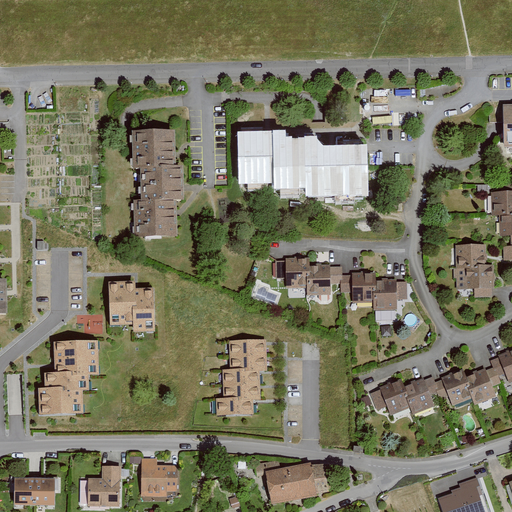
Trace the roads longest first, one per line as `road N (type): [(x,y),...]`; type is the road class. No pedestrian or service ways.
road 1 (residential): [(511,64),(0,76)]
road 2 (unclassified): [(0,448),(207,447),(409,469)]
